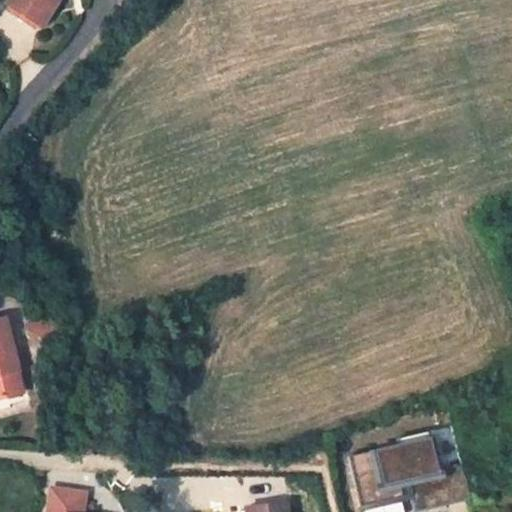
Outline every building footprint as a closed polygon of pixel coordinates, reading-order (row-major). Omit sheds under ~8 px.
[(13,0),(8,11),(43,30),(57,0),(13,0)] [(16,336),(45,351),(45,329),(17,314),(16,336)] [(0,338),(0,396),(14,393),(7,371),(9,370),(0,338)] [(467,498),(460,465),(434,470),(425,431),(394,438),(395,445),(346,456),(357,505),(399,495),(398,487),(406,485),(408,493),(412,511),(467,498)] [(408,493),(406,485),(398,487),(399,495),(408,493)] [(79,511),(81,494),(45,491),(43,511),(79,511)]
